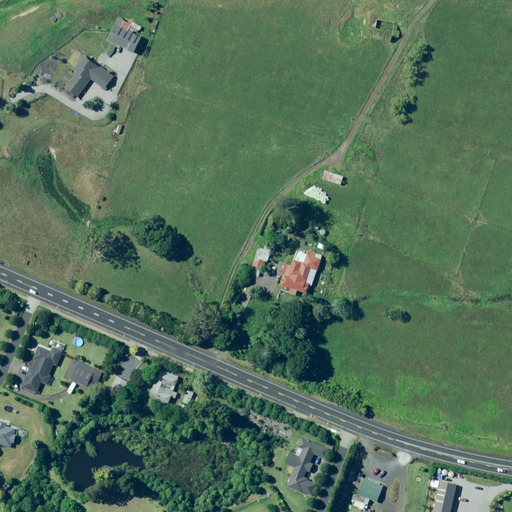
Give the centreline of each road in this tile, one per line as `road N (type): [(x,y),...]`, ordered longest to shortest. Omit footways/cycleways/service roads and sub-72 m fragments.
road 1 (secondary): [(350,423),(39,289)]
road 2 (secondary): [(511,469),(350,423)]
